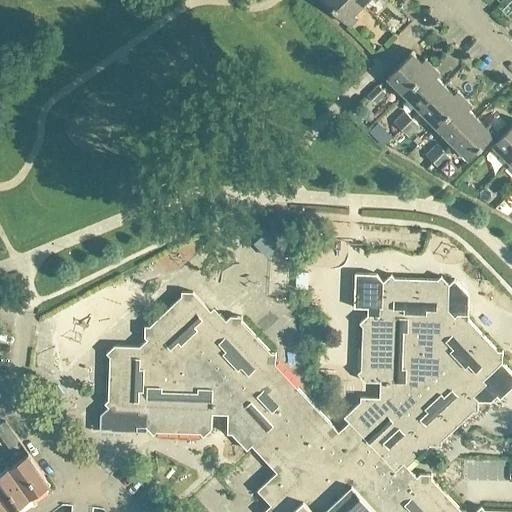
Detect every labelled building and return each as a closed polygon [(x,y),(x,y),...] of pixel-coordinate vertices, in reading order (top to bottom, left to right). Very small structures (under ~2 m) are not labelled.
[(363,4),(358,0),(325,0),(350,25),(358,17),(354,13),(363,4)] [(404,93),(432,65),(425,58),(421,62),(412,52),(387,76),(404,93)] [(420,110),(445,85),(436,76),(440,73),(432,65),(404,93),(420,110)] [(375,102),(386,92),(379,85),(368,95),(375,102)] [(436,126),(465,98),(457,90),(454,94),(445,85),(420,110),(436,126)] [(452,142),(477,118),(468,109),(472,105),(465,98),(436,126),(452,142)] [(394,122),(401,129),(412,118),(405,111),(394,122)] [(418,125),(412,118),(401,129),(408,136),(418,125)] [(469,159),(497,131),(489,123),(486,126),(477,118),(452,142),(469,159)] [(510,161),(511,158),(511,124),(493,144),(510,161)] [(426,154),(433,161),(444,150),(437,144),(426,154)] [(451,157),(444,150),(433,161),(440,168),(451,157)] [(260,237),(253,243),(267,257),(273,251),(260,237)] [(338,430),(310,456),(361,511),(511,511),(511,509),(485,509),(481,505),(474,511),(466,511),(466,510),(461,510),(432,478),(432,473),(420,473),(417,476),(407,466),(430,445),(441,445),(441,440),(473,411),(478,411),(478,400),(491,400),(497,394),(500,397),(511,386),(511,372),(502,362),(503,351),(498,350),(468,319),(468,314),(469,294),(454,278),(449,284),(441,275),(438,278),(394,277),(391,273),(383,281),(376,272),(355,272),(354,308),(368,308),(367,314),(359,322),(363,326),(361,369),(357,372),(365,381),(380,381),(380,396),(360,396),(360,400),(344,416),(349,421),(339,431),(338,430)] [(93,428),(93,429),(132,431),(132,430),(136,430),(136,434),(137,434),(138,425),(146,426),(153,434),(157,431),(200,432),(204,436),(212,428),(212,413),(228,413),(227,433),(232,433),(247,449),(252,445),(277,472),(258,490),(271,504),(267,508),(270,511),(361,511),(310,456),(338,430),(276,363),(276,352),(271,352),(242,320),(242,316),(230,315),(226,319),(219,312),(214,318),(209,313),(211,310),(193,291),(181,291),(181,295),(150,325),(145,325),(147,339),(140,345),(115,344),(106,352),(110,356),(108,399),(105,402),(108,406),(101,413),(100,428),(93,428)] [(58,385),(49,391),(55,400),(64,394),(58,385)] [(19,440),(5,421),(0,424),(0,435),(9,448),(19,440)] [(50,484),(37,465),(29,453),(8,467),(33,501),(49,490),(46,487),(50,484)] [(17,511),(33,501),(8,467),(0,473),(0,496),(11,511),(14,509),(16,511),(17,511)] [(10,511),(11,511),(0,496),(0,511),(10,511)]
